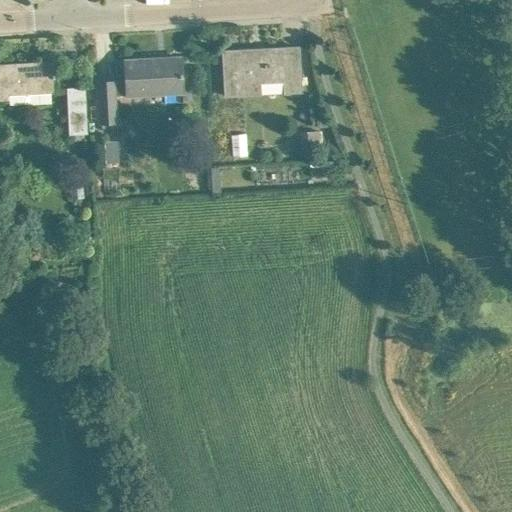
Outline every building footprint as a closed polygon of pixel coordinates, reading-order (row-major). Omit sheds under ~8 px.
[(253,49),(223,51),(224,71),(225,96),(259,94),(259,93),(284,92),(284,93),(301,92),(298,47),(297,47),(298,54),(283,55),(283,48),(266,49),(266,56),(253,56),(253,49)] [(98,82),(99,102),(100,123),(116,123),(114,95),(126,94),(126,96),(182,93),(180,58),(125,61),(126,82),(114,83),(114,82),(98,82)] [(52,61),(0,63),(0,100),(8,100),(8,95),(54,92),(53,79),(54,79),(54,75),(53,75),(52,61)] [(68,134),(87,133),(84,86),(66,87),(68,134)] [(258,126),(243,127),(244,147),(259,146),(258,126)] [(318,130),(299,132),(301,148),(320,147),(318,130)] [(118,154),(105,155),(105,163),(118,162),(118,154)] [(121,169),(121,186),(144,187),(145,169),(121,169)]
